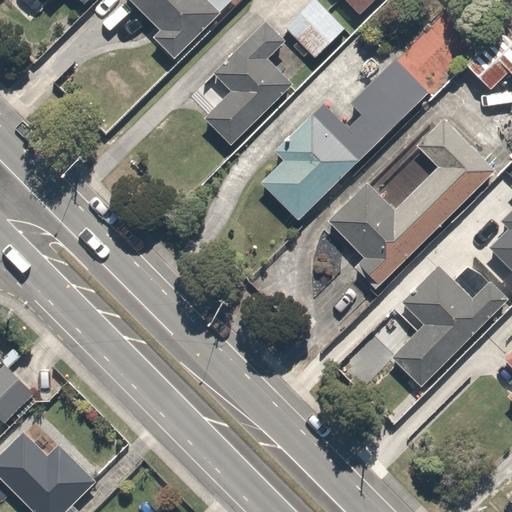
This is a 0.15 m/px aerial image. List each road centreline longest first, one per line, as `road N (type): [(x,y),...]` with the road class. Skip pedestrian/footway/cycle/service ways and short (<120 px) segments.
road 1 (secondary): [(19,160),(369,511)]
road 2 (secondary): [(269,511),(0,243)]
